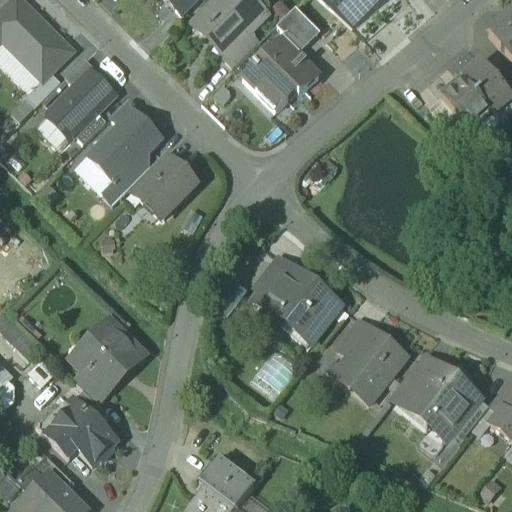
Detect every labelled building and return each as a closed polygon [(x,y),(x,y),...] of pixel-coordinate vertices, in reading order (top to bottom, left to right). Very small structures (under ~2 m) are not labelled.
[(158,0),(173,15),(174,14),(188,0),(158,0)] [(188,0),(174,14),(183,23),(205,0),(188,0)] [(265,23),(242,0),(223,0),(191,31),(223,63),(247,40),(248,40),(265,23)] [(317,0),(332,14),(346,1),(344,0),(317,0)] [(390,0),(344,0),(346,1),(351,8),(358,2),(370,17),(390,0)] [(351,8),(346,1),(332,14),(352,33),(370,17),(358,2),(351,8)] [(15,60),(44,31),(16,4),(0,20),(0,49),(2,48),(15,60)] [(293,16),(275,34),(298,57),(315,39),(293,16)] [(511,24),(510,22),(488,40),(511,68),(511,24)] [(71,58),(44,31),(15,60),(42,87),(50,79),(71,58)] [(248,40),(247,40),(223,63),(235,74),(258,51),(248,40)] [(277,68),(268,59),(253,74),(252,72),(250,74),(251,75),(241,86),(274,119),(294,99),(297,103),(317,82),(290,55),(277,68)] [(84,65),(64,84),(72,93),(89,76),(90,77),(93,74),(84,65)] [(511,103),(482,69),(461,87),(496,128),(511,114),(511,103)] [(90,77),(89,76),(72,93),(44,121),(70,147),(74,142),(97,119),(115,101),(90,77)] [(60,88),(50,79),(42,87),(9,120),(19,129),(60,88)] [(496,128),(461,87),(441,104),(476,145),(496,128)] [(126,107),(109,124),(118,132),(132,118),(133,120),(136,117),(126,107)] [(133,120),(132,118),(118,132),(87,163),(114,190),(115,192),(138,169),(160,146),(133,120)] [(97,119),(74,142),(83,150),(105,128),(97,119)] [(146,177),(139,185),(148,194),(173,169),(164,160),(146,177)] [(195,190),(174,168),(173,169),(148,194),(141,201),(163,223),(195,190)] [(138,169),(115,192),(114,190),(102,201),(112,211),(139,185),(146,177),(138,169)] [(461,222),(452,215),(443,225),(452,233),(461,222)] [(277,264),(255,292),(260,297),(253,305),(262,312),(291,276),(277,264)] [(458,314),(473,289),(453,273),(436,295),(441,299),(438,305),(458,314)] [(318,301),(291,279),(292,277),(291,276),(262,312),(310,351),(340,314),(320,298),(318,301)] [(0,322),(0,337),(26,361),(38,347),(5,317),(0,322)] [(358,327),(337,353),(347,361),(349,363),(369,336),(358,327)] [(111,329),(75,364),(88,377),(84,381),(102,400),(104,399),(142,361),(111,329)] [(403,363),(369,336),(349,363),(347,361),(330,382),(348,395),(357,383),(376,398),(403,363)] [(421,363),(391,401),(400,408),(401,408),(411,395),(414,397),(434,373),(421,363)] [(434,373),(414,397),(411,395),(401,408),(400,408),(398,410),(429,434),(433,430),(449,442),(476,407),(434,373)] [(102,400),(84,381),(75,390),(82,397),(96,411),(106,401),(104,399),(102,400)] [(511,396),(506,392),(490,412),(498,419),(511,401),(511,396)] [(96,411),(82,397),(71,408),(77,413),(82,418),(84,416),(99,431),(108,423),(96,411)] [(511,401),(498,419),(489,431),(511,449),(511,401)] [(62,403),(34,430),(46,442),(77,413),(71,408),(69,410),(62,403)] [(84,416),(82,418),(77,413),(46,442),(68,464),(76,455),(92,471),(115,449),(98,432),(99,431),(84,416)] [(238,511),(252,494),(215,467),(198,490),(203,495),(189,511),(238,511)] [(19,491),(0,469),(0,493),(7,501),(19,491)] [(79,511),(51,483),(21,511),(79,511)]
